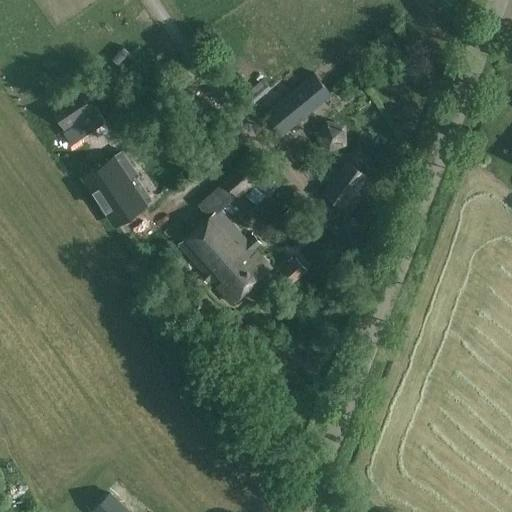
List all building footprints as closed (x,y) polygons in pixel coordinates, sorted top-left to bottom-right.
[(263,113),(281,136),(332,94),(313,72),(263,113)] [(65,130),(94,111),(80,89),(51,108),(65,130)] [(250,155),(222,179),(224,182),(236,195),(239,198),(266,173),(250,155)] [(115,223),(151,199),(136,176),(127,182),(112,160),(85,177),(115,223)] [(322,192),(344,209),(369,176),(346,160),(322,192)] [(267,181),(239,200),(244,207),(272,188),(267,181)] [(352,220),(376,186),(368,181),(344,215),(352,220)] [(199,205),(210,218),(218,210),(236,195),(224,182),(199,205)] [(276,218),(291,236),(305,224),(289,206),(276,218)] [(231,302),(270,268),(218,210),(210,218),(180,245),(231,302)] [(283,272),(292,280),(306,266),(298,257),(283,272)] [(184,322),(200,308),(191,297),(175,312),(184,322)] [(128,511),(110,494),(93,510),(94,511),(128,511)]
